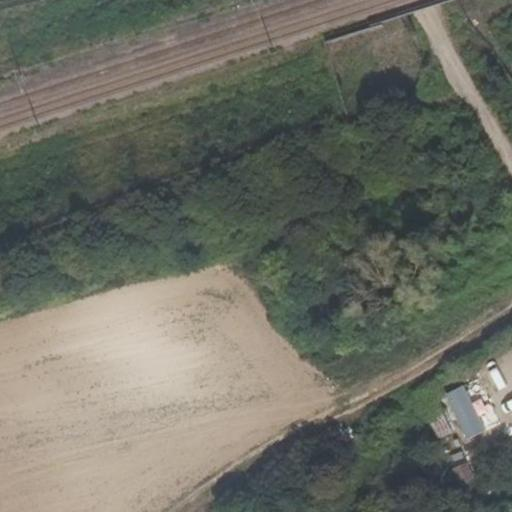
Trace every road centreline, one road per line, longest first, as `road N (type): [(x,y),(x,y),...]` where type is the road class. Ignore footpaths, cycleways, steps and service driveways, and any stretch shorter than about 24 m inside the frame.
road 1 (track): [(172,511),(511,303)]
road 2 (unclassified): [(511,162),(428,0)]
